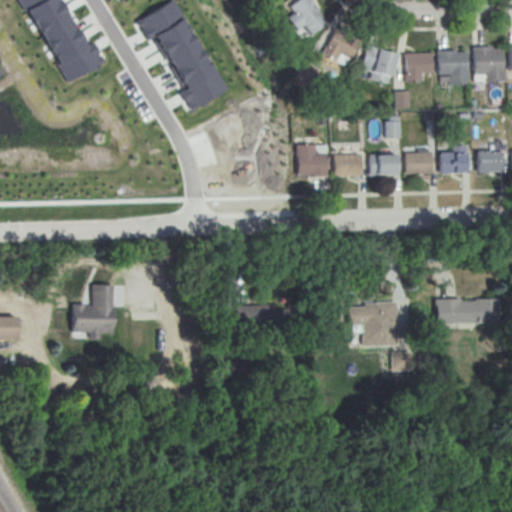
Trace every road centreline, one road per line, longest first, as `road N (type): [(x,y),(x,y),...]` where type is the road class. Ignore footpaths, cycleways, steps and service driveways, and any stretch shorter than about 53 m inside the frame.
road 1 (residential): [(511,216),(0,232)]
road 2 (residential): [(193,227),(183,151),(92,0)]
road 3 (residential): [(511,8),(420,11),(365,0)]
